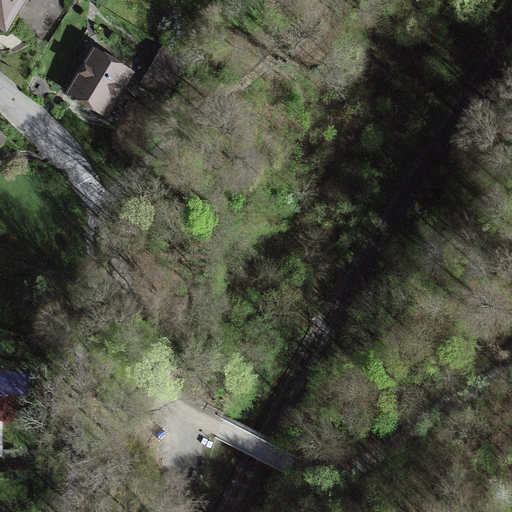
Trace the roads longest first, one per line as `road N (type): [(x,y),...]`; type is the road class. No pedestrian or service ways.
road 1 (track): [(511,370),(458,397),(368,462),(312,473),(172,402),(145,374),(102,209)]
road 2 (residential): [(0,89),(85,181)]
